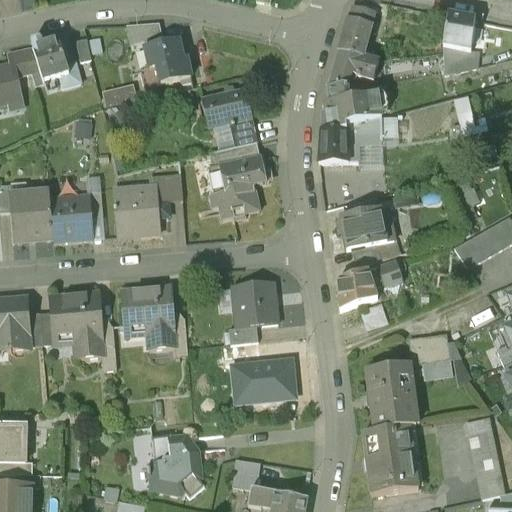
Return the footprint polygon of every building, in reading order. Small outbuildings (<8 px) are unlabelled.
[(271,0),(256,0),(255,6),(270,9),(271,0)] [(373,17),(353,12),(354,11),(351,11),(338,56),(363,62),(375,16),(374,16),(373,17)] [(475,23),(447,18),(442,50),(470,55),(475,23)] [(158,27),(126,29),(132,56),(145,53),(163,48),(158,27)] [(58,46),(43,51),(41,42),(31,44),(34,53),(40,74),(31,77),(35,90),(58,83),(61,92),(80,86),(74,67),(65,70),(58,46)] [(86,43),(75,45),(80,67),(91,64),(86,43)] [(163,48),(145,53),(150,72),(141,74),(146,92),(191,81),(187,63),(183,64),(178,45),(163,48)] [(34,53),(21,57),(27,78),(28,79),(31,77),(40,74),(34,53)] [(21,56),(7,58),(10,70),(13,81),(17,80),(28,79),(27,78),(21,57),(21,56)] [(363,62),(338,56),(333,74),(352,79),(373,85),(379,65),(363,62)] [(10,70),(0,71),(0,108),(7,107),(7,104),(21,101),(21,104),(22,103),(17,80),(13,81),(10,70)] [(352,79),(333,74),(328,92),(347,91),(352,79)] [(369,87),(347,91),(328,92),(331,106),(324,107),(326,118),(323,119),(321,136),(347,135),(346,130),(363,125),(378,121),(377,99),(369,99),(369,87)] [(245,94),(202,104),(208,134),(229,129),(252,124),(245,94)] [(378,121),(363,125),(367,138),(380,136),(378,121)] [(252,124),(229,129),(235,153),(257,148),(252,124)] [(363,125),(346,130),(347,135),(347,140),(367,138),(363,125)] [(347,135),(321,136),(319,168),(347,167),(347,140),(347,135)] [(367,138),(347,140),(347,167),(357,167),(356,146),(381,145),(380,136),(367,138)] [(257,148),(235,153),(238,167),(260,162),(257,148)] [(238,167),(208,174),(213,197),(210,197),(213,213),(219,212),(221,223),(234,220),(234,223),(246,221),(245,217),(259,214),(253,189),(268,186),(262,161),(260,162),(238,167)] [(180,182),(164,183),(166,207),(182,205),(180,182)] [(10,190),(0,191),(0,217),(11,217),(9,201),(11,201),(10,190)] [(155,195),(134,197),(133,194),(115,195),(119,241),(157,237),(158,238),(160,238),(157,210),(156,211),(155,195)] [(101,196),(90,197),(90,200),(92,222),(103,221),(101,196)] [(11,201),(9,201),(11,217),(13,246),(53,243),(49,204),(49,198),(11,201)] [(90,200),(49,204),(53,243),(53,247),(94,243),(92,222),(90,200)] [(380,214),(339,222),(339,224),(344,223),(346,237),(342,238),(342,239),(343,239),(346,254),(345,255),(345,256),(373,251),(386,248),(386,247),(385,247),(379,216),(380,216),(380,214)] [(511,222),(510,219),(454,250),(466,271),(511,245),(511,222)] [(373,251),(351,255),(357,274),(378,266),(373,251)] [(399,266),(378,273),(382,287),(384,293),(406,285),(403,277),(401,272),(399,266)] [(378,273),(368,276),(373,291),(382,287),(378,273)] [(368,276),(336,287),(340,315),(377,302),(373,291),(368,276)] [(273,287),(232,292),(237,333),(257,331),(278,328),(273,287)] [(170,291),(122,295),(125,333),(149,331),(150,352),(149,352),(149,355),(173,353),(175,353),(173,324),(170,291)] [(99,298),(51,302),(52,317),(55,349),(74,348),(76,364),(102,361),(104,361),(102,333),(99,298)] [(26,304),(0,305),(0,334),(5,334),(7,355),(30,353),(27,319),(26,304)] [(52,317),(39,318),(42,350),(55,349),(52,317)] [(39,318),(27,319),(30,351),(42,350),(39,318)] [(184,323),(173,324),(175,353),(173,353),(174,361),(187,360),(184,323)] [(237,333),(229,333),(230,349),(258,346),(257,331),(237,333)] [(113,332),(102,333),(104,361),(102,361),(103,376),(116,375),(113,332)] [(444,339),(406,346),(411,373),(421,371),(449,366),(452,365),(461,364),(453,347),(446,348),(444,339)] [(511,350),(511,348),(496,355),(503,370),(511,366),(511,350)] [(471,383),(461,364),(452,365),(456,389),(471,383)] [(449,366),(421,371),(424,387),(452,381),(450,372),(449,366)] [(511,366),(503,370),(508,381),(511,379),(511,366)] [(402,370),(368,374),(376,436),(409,431),(415,430),(412,405),(407,406),(402,370)] [(486,421),(461,427),(477,505),(500,500),(503,499),(486,421)] [(28,431),(0,431),(0,467),(25,468),(25,449),(28,449),(28,431)] [(376,436),(362,438),(371,501),(418,494),(409,431),(376,436)] [(170,440),(151,442),(153,461),(155,461),(156,467),(148,468),(149,473),(147,474),(147,480),(149,480),(151,494),(179,499),(183,496),(189,503),(204,490),(198,484),(201,482),(199,468),(195,469),(193,448),(188,449),(187,440),(170,442),(170,440)] [(25,468),(0,467),(0,479),(18,480),(32,480),(32,468),(25,468)] [(258,480),(235,476),(232,491),(251,495),(251,493),(255,493),(258,480)] [(32,480),(18,480),(18,492),(32,492),(32,493),(40,494),(40,480),(32,480)] [(18,492),(0,491),(0,511),(31,511),(32,493),(32,492),(18,492)] [(255,493),(251,493),(251,495),(248,510),(256,511),(304,511),(306,503),(255,493)] [(500,500),(499,511),(511,511),(511,497),(503,499),(500,500)]
